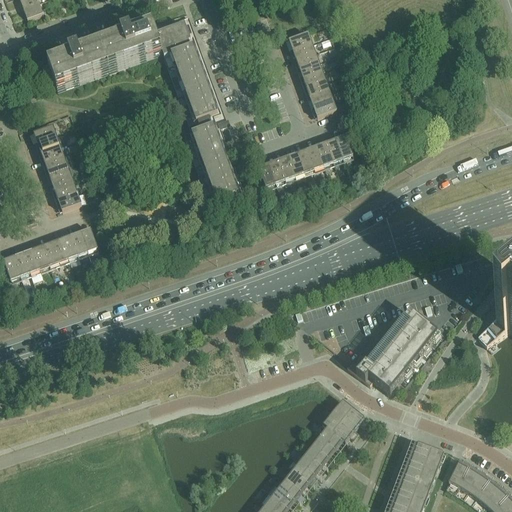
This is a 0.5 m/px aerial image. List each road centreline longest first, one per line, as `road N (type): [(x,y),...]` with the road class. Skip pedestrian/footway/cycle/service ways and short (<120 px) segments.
road 1 (unclassified): [(0,463),(187,400),(215,402),(310,370)]
road 2 (primary): [(32,353),(317,255)]
road 3 (residential): [(310,370),(330,369),(367,400),(511,471)]
road 4 (primary): [(511,157),(447,180),(317,255)]
road 5 (primary): [(317,255),(375,252),(511,208)]
road 6 (residential): [(221,52),(264,38),(300,136),(254,153)]
road 7 (residential): [(0,231),(4,244),(46,229),(6,120)]
road 8 (residential): [(12,52),(157,0)]
